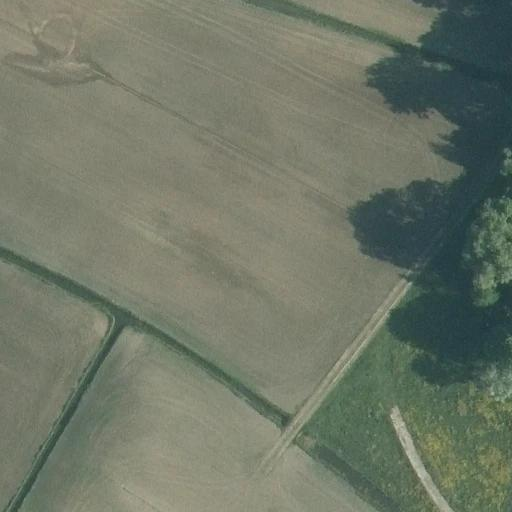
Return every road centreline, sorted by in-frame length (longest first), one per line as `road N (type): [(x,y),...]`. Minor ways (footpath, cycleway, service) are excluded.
road 1 (track): [(511,127),(501,153),(284,439)]
road 2 (track): [(511,117),(263,23),(155,0)]
road 3 (track): [(374,326),(394,410),(449,511)]
